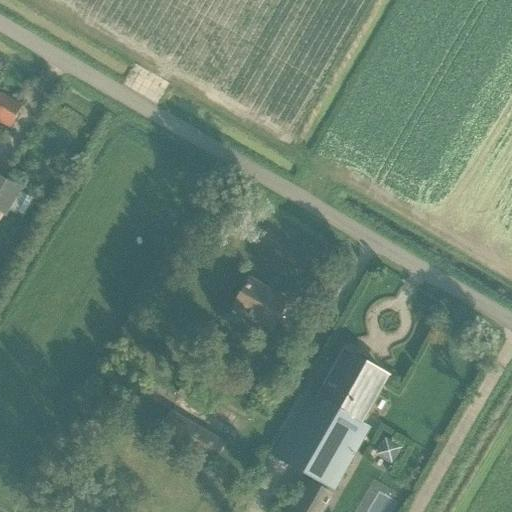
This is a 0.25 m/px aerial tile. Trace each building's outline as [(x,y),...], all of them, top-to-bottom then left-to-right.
[(20,113),(23,107),(0,93),(0,122),(11,128),(15,122),(18,122),(22,115),(20,113)] [(0,217),(2,214),(4,216),(6,217),(10,210),(21,192),(23,190),(0,176),(0,217)] [(21,192),(10,210),(23,218),(34,199),(21,192)] [(290,328),(276,321),(287,301),(252,280),(234,311),(269,332),(262,343),(276,352),(290,328)] [(310,393),(274,457),(335,491),(372,427),(364,423),(362,422),(387,376),(345,354),(320,398),(318,397),(310,393)] [(179,394),(211,412),(219,397),(201,385),(202,382),(189,375),(179,394)] [(227,443),(172,410),(159,433),(214,465),(227,443)] [(386,438),(376,455),(393,464),(402,448),(386,438)] [(311,483),(294,511),(324,511),(334,496),(332,495),(312,484),(311,483)]
